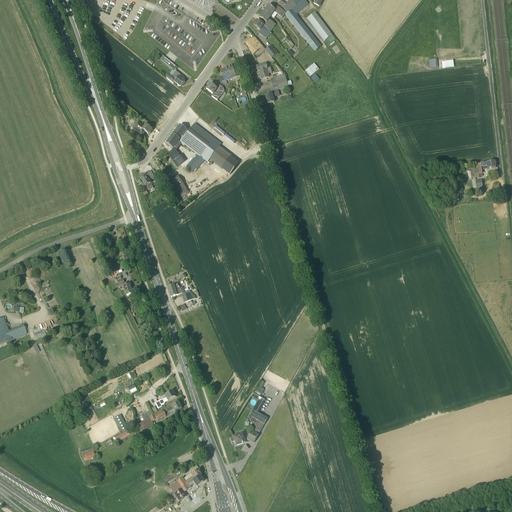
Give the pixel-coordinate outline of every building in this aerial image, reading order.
[(277,0),(280,2),(277,6),(281,8),(287,3),(283,0),(277,0)] [(290,0),(287,3),(281,8),(282,9),(287,13),(291,9),(301,0),(290,0)] [(296,15),(308,4),(304,0),(301,0),(291,9),(296,15)] [(269,5),(264,12),(271,17),(274,12),(282,18),(286,13),(277,7),(275,10),(269,5)] [(264,12),(260,18),(268,24),(265,27),(266,28),(270,32),(276,24),(269,20),(271,17),(264,12)] [(332,36),(315,13),(306,19),(323,43),(332,36)] [(265,26),(257,21),(254,26),(260,30),(258,34),(263,37),(266,33),(269,35),(271,34),(271,35),(272,34),(270,32),(266,28),(265,27),(265,26)] [(251,51),(253,54),(260,48),(256,45),(259,43),(258,42),(254,38),(252,39),(251,39),(246,44),(252,50),(251,51)] [(277,55),(270,46),(265,50),(272,59),(277,55)] [(161,61),(175,72),(176,71),(178,68),(164,57),(163,59),(161,61)] [(429,68),(437,67),(437,60),(428,60),(429,68)] [(262,80),(270,77),(269,74),(272,73),(270,68),(268,68),(267,66),(266,63),(256,66),(258,71),(259,71),(262,80)] [(309,78),(319,69),(313,63),(304,72),(309,78)] [(283,75),(285,75),(285,74),(277,64),(275,66),(283,75)] [(225,69),(221,71),(225,81),(226,80),(236,77),(232,65),(225,68),(225,69)] [(176,71),(175,72),(171,77),(168,75),(166,78),(173,83),(174,82),(181,87),(185,82),(183,80),(184,78),(176,71)] [(270,79),(274,92),(275,94),(272,94),(266,96),(268,104),(275,102),(273,98),(280,96),(278,90),(288,87),(285,75),(270,79)] [(310,78),(315,83),(319,80),(314,75),(310,78)] [(220,85),(217,89),(210,84),(206,90),(213,95),(212,97),(219,101),(226,92),(225,89),(220,85)] [(123,103),(116,97),(113,101),(120,107),(123,103)] [(152,130),(146,125),(144,127),(138,122),(133,129),(142,135),(145,132),(148,134),(149,134),(150,134),(153,131),(152,130)] [(189,132),(187,131),(180,140),(182,142),(181,144),(184,147),(185,146),(197,155),(186,166),(194,174),(206,162),(207,163),(221,144),(195,124),(189,132)] [(170,158),(177,167),(186,161),(179,151),(177,152),(176,150),(181,144),(182,142),(180,140),(187,131),(180,125),(166,144),(173,149),(171,151),(174,155),(170,158)] [(482,170),(496,168),(495,162),(476,164),(476,168),(476,169),(474,169),(475,178),(483,177),(482,170)] [(149,192),(154,189),(150,182),(155,179),(152,173),(146,176),(145,174),(143,175),(144,176),(140,178),(143,183),(141,184),(144,188),(147,186),(146,187),(149,192)] [(174,198),(187,189),(179,177),(166,186),(174,198)] [(117,229),(121,239),(125,237),(122,228),(117,229)] [(117,269),(111,272),(113,277),(117,276),(117,275),(119,274),(117,269)] [(123,280),(118,281),(119,285),(121,284),(122,287),(123,287),(126,296),(133,294),(130,284),(128,285),(127,282),(124,283),(123,280)] [(185,303),(186,302),(195,299),(193,292),(185,295),(184,292),(182,293),(179,283),(168,287),(171,297),(177,295),(182,294),(185,303)] [(3,318),(0,319),(0,344),(12,340),(27,334),(23,325),(9,331),(3,318)] [(85,340),(79,333),(77,335),(83,342),(85,340)] [(261,395),(264,389),(261,388),(264,383),(262,381),(259,387),(259,386),(256,392),(261,394),(261,395)] [(167,397),(163,399),(163,398),(155,403),(158,409),(162,406),(165,404),(165,403),(165,402),(169,400),(169,401),(176,397),(173,391),(166,395),(167,397)] [(173,410),(175,412),(182,408),(179,402),(174,405),(155,415),(157,419),(158,421),(170,415),(169,412),(173,410)] [(142,415),(144,421),(153,416),(150,411),(142,415)] [(267,419),(261,415),(254,411),(251,416),(258,421),(252,431),(247,439),(254,443),(267,419)] [(154,426),(152,422),(157,419),(155,415),(153,416),(144,421),(138,425),(142,433),(154,426)] [(133,434),(131,429),(115,438),(117,443),(133,434)] [(245,434),(242,435),(231,438),(232,442),(235,441),(237,446),(245,443),(245,442),(248,441),(245,434)] [(95,458),(93,451),(82,455),(84,461),(95,458)] [(167,483),(177,475),(177,476),(183,472),(180,468),(175,472),(164,479),(167,483)] [(200,469),(191,475),(192,477),(185,482),(183,478),(170,487),(174,494),(183,488),(200,476),(202,475),(200,469)] [(180,502),(187,497),(184,492),(185,492),(191,487),(194,484),(196,486),(204,481),(201,478),(200,476),(183,488),(174,494),(180,502)]
